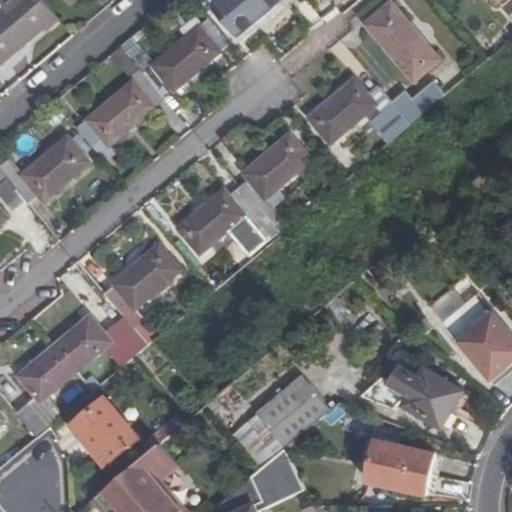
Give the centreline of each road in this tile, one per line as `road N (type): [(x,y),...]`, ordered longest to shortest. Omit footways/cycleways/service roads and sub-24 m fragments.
road 1 (residential): [(0,310),(290,66)]
road 2 (residential): [(0,125),(149,0)]
